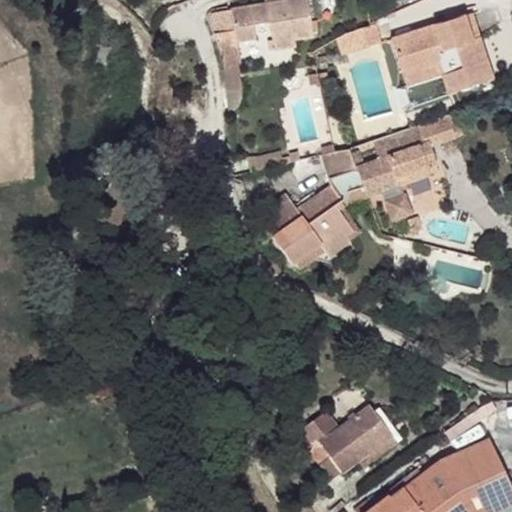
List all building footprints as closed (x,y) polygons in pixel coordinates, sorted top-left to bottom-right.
[(265,3),(230,9),(230,10),(210,14),(214,33),(213,33),(222,57),(239,54),(237,43),(255,40),(253,25),(268,23),(274,51),(295,47),(294,40),(313,37),(306,0),(276,0),(277,1),(265,3)] [(464,16),(471,40),(478,38),(471,14),(464,16)] [(464,16),(391,40),(403,89),(439,78),(445,96),(492,80),(478,38),(471,40),(464,16)] [(380,44),(375,24),(363,27),(369,47),(380,44)] [(341,56),(369,47),(363,27),(336,40),(341,56)] [(241,64),(239,54),(222,57),(225,87),(241,88),(239,64),(241,64)] [(320,65),(333,62),(331,55),(318,58),(320,65)] [(325,73),(317,74),(319,82),(320,86),(328,84),(325,73)] [(319,82),(317,74),(308,75),(309,84),(319,82)] [(448,115),(456,138),(461,136),(454,113),(448,115)] [(429,146),(456,138),(448,115),(417,126),(424,145),(428,143),(429,146)] [(379,160),(356,168),(363,187),(364,189),(378,184),(381,191),(392,221),(412,214),(404,193),(403,194),(400,186),(429,176),(428,174),(438,171),(429,146),(428,143),(424,145),(417,126),(372,141),(379,160)] [(334,152),(332,144),(320,147),(322,155),(334,152)] [(363,187),(356,168),(349,150),(334,152),(321,156),(330,186),(297,210),(286,194),(262,210),(278,234),(272,238),(291,265),(319,245),(324,252),(352,232),(335,208),(335,207),(347,199),(348,193),(363,187)] [(282,158),(280,151),(257,157),(260,170),(283,164),(282,158)] [(297,151),(289,153),(289,156),(282,158),(283,164),(299,160),(297,151)] [(364,189),(366,197),(381,191),(378,184),(364,189)] [(341,207),(366,197),(364,189),(363,187),(348,193),(347,199),(335,207),(335,208),(352,232),(324,252),(328,258),(337,251),(349,243),(348,242),(359,234),(341,207)] [(198,243),(221,229),(204,201),(180,215),(198,243)] [(421,226),(418,217),(408,221),(413,235),(418,232),(421,226)] [(294,263),(299,270),(324,252),(319,245),(294,263)] [(511,266),(501,264),(499,270),(511,273),(511,276),(511,275),(511,266)] [(397,443),(375,412),(370,406),(339,428),(326,411),(299,431),(313,449),(309,451),(330,480),(341,472),(342,473),(367,454),(372,461),(397,443)] [(375,412),(397,443),(402,439),(380,408),(375,412)] [(500,511),(511,507),(511,488),(489,438),(440,461),(422,475),(377,507),(375,505),(372,508),(366,500),(353,510),(354,511),(500,511)] [(422,475),(418,470),(374,503),(375,505),(377,507),(422,475)]
